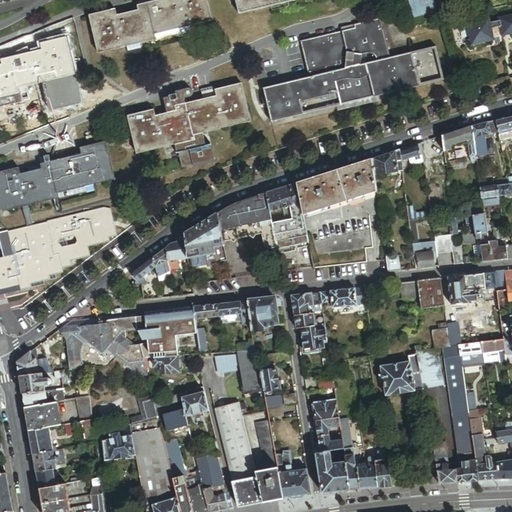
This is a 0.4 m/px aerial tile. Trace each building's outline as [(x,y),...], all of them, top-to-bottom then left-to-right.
[(116,7),(89,13),(99,54),(157,40),(156,35),(191,26),(213,21),(207,0),(152,0),(138,4),(139,9),(117,14),(116,7)] [(237,0),(241,14),(299,0),(298,0),(237,0)] [(430,16),(424,0),(408,0),(415,20),(430,16)] [(424,0),(430,16),(444,12),(440,0),(424,0)] [(448,0),(440,0),(444,12),(452,9),(448,0)] [(466,23),(472,46),(495,41),(492,29),(500,27),(502,37),(511,34),(511,14),(498,18),(499,21),(491,23),(490,17),(466,23)] [(329,74),(264,89),(272,122),(338,106),(343,105),(342,104),(345,102),(348,101),(351,100),(363,100),(367,99),(370,98),(372,97),(375,96),(375,98),(380,97),(447,81),(439,50),(394,61),(385,23),(384,21),(357,27),(358,29),(358,31),(345,34),(304,43),(304,46),(307,45),(308,53),(306,53),(308,63),(311,62),(313,72),(311,73),(328,69),(329,74)] [(191,26),(156,35),(157,40),(157,42),(162,39),(167,37),(172,36),(176,36),(179,37),(182,38),(185,37),(188,36),(190,34),(191,33),(191,26)] [(0,99),(11,96),(20,94),(19,89),(55,80),(76,75),(67,36),(41,43),(43,49),(28,53),(2,59),(3,65),(0,65),(0,99)] [(2,59),(28,53),(27,47),(26,48),(12,54),(7,56),(2,56),(0,56),(0,65),(3,65),(2,59)] [(479,88),(476,77),(466,79),(469,90),(479,88)] [(32,91),(55,89),(55,80),(19,89),(20,94),(11,96),(12,100),(32,91)] [(155,117),(154,111),(128,117),(137,155),(175,146),(196,142),(195,137),(203,135),(252,124),(243,85),(216,91),(218,97),(186,105),(185,99),(187,98),(190,98),(192,97),(193,95),(193,93),(192,91),(191,90),(188,89),(182,91),(183,94),(177,96),(176,94),(168,96),(169,98),(163,99),(167,114),(155,117)] [(181,88),(162,96),(163,99),(169,98),(168,96),(176,94),(177,96),(183,94),(182,91),(181,88)] [(343,105),(338,106),(339,111),(381,101),(380,97),(375,98),(375,96),(372,97),(370,98),(367,99),(363,100),(351,100),(348,101),(345,102),(342,104),(343,105)] [(511,117),(497,121),(499,132),(500,135),(511,132),(511,117)] [(499,132),(497,121),(472,127),(474,139),(485,136),(499,132)] [(474,139),(472,127),(443,136),(446,152),(452,150),(452,146),(468,141),(471,158),(477,157),(475,142),(474,139)] [(511,132),(500,135),(501,140),(511,137),(511,132)] [(206,148),(203,135),(195,137),(196,142),(175,146),(177,155),(179,154),(183,168),(215,161),(212,147),(206,148)] [(21,169),(0,173),(0,199),(3,210),(3,213),(24,208),(30,207),(61,199),(60,194),(84,189),(116,181),(107,142),(81,149),(82,155),(51,162),(46,163),(42,164),(43,166),(44,170),(31,173),(22,175),(21,169)] [(421,156),(418,145),(400,150),(403,162),(409,160),(421,156)] [(399,173),(396,152),(373,159),(375,177),(376,177),(385,175),(399,173)] [(421,156),(409,160),(411,165),(414,167),(425,163),(424,155),(421,156)] [(375,177),(373,159),(297,184),(301,203),(304,216),(377,191),(375,177)] [(301,203),(297,184),(267,194),(271,211),(282,208),(301,203)] [(511,194),(511,186),(511,185),(510,185),(498,187),(500,196),(511,194)] [(500,196),(498,187),(482,189),(484,199),(492,198),(499,197),(500,196)] [(60,194),(61,199),(85,193),(84,189),(60,194)] [(258,197),(263,214),(240,222),(240,221),(221,227),(224,242),(231,241),(235,243),(237,239),(250,236),(254,239),(256,235),(263,234),(265,247),(270,250),(278,248),(273,224),(271,211),(267,194),(258,197)] [(258,197),(235,205),(240,221),(240,222),(263,214),(258,197)] [(279,250),(309,243),(304,216),(301,203),(282,208),(285,221),(273,224),(278,248),(279,250)] [(232,206),(218,214),(221,227),(240,221),(235,205),(232,206)] [(418,213),(414,209),(413,206),(408,206),(410,220),(430,217),(429,212),(418,213)] [(30,207),(24,208),(29,228),(35,227),(30,207)] [(221,227),(218,214),(188,233),(186,240),(187,240),(189,258),(216,255),(215,250),(225,249),(224,242),(221,227)] [(488,233),(486,215),(474,217),(475,224),(476,234),(488,233)] [(432,218),(434,227),(448,225),(447,217),(432,218)] [(466,218),(467,225),(475,224),(474,217),(466,218)] [(64,272),(58,248),(54,248),(52,240),(48,223),(35,227),(29,228),(14,232),(19,255),(0,260),(0,284),(2,292),(32,285),(32,284),(46,280),(45,276),(50,275),(64,272)] [(312,254),(365,249),(373,248),(371,229),(309,243),(312,254)] [(0,296),(33,289),(32,285),(2,292),(0,284),(0,260),(19,255),(14,232),(9,233),(14,255),(0,257),(0,296)] [(186,240),(188,233),(179,239),(180,242),(186,240)] [(508,259),(506,246),(499,247),(498,241),(496,241),(490,242),(489,242),(488,233),(476,234),(477,240),(482,239),(482,246),(484,261),(508,259)] [(462,245),(462,246),(477,244),(477,240),(476,234),(462,236),(463,242),(462,245)] [(455,246),(454,235),(435,237),(436,241),(437,254),(453,252),(452,247),(455,246)] [(181,259),(189,258),(187,240),(186,240),(180,242),(171,245),(167,248),(169,261),(181,259)] [(434,253),(434,258),(438,257),(437,254),(436,241),(421,243),(422,254),(434,253)] [(413,244),(414,247),(415,255),(422,254),(421,243),(417,244),(413,244)] [(415,255),(414,247),(406,248),(408,261),(415,260),(415,255)] [(169,261),(167,248),(153,259),(158,267),(160,278),(161,278),(170,272),(171,272),(171,271),(169,261)] [(314,268),(367,262),(365,249),(312,254),(314,268)] [(462,251),(453,252),(455,265),(464,264),(462,251)] [(422,254),(415,255),(415,260),(416,269),(417,269),(436,267),(434,258),(434,253),(422,254)] [(387,259),(389,272),(401,271),(399,257),(387,259)] [(158,267),(153,259),(133,275),(138,282),(137,283),(138,286),(144,285),(144,286),(149,282),(145,277),(158,267)] [(171,271),(182,269),(181,259),(169,261),(171,271)] [(161,278),(163,282),(172,277),(170,272),(161,278)] [(505,272),(495,273),(497,287),(497,291),(508,289),(505,272)] [(497,287),(495,273),(449,278),(452,305),(469,303),(469,301),(482,300),(481,289),(497,287)] [(446,307),(441,279),(419,282),(421,296),(422,310),(446,307)] [(419,282),(402,283),(403,298),(421,296),(419,282)] [(365,288),(355,289),(357,305),(367,304),(365,288)] [(357,305),(355,289),(320,293),(321,299),(322,307),(333,306),(333,308),(357,305)] [(508,289),(497,291),(500,307),(510,306),(508,289)] [(321,299),(320,293),(292,296),(295,316),(310,314),(309,304),(313,303),(313,300),(321,299)] [(276,298),(249,301),(250,314),(251,321),(253,331),(265,329),(265,325),(278,324),(277,313),(278,312),(276,298)] [(322,307),(321,299),(313,300),(313,303),(309,304),(310,314),(314,313),(323,312),(322,307)] [(250,314),(249,301),(218,304),(220,316),(246,313),(246,315),(250,314)] [(220,316),(218,304),(195,307),(196,319),(220,316)] [(501,318),(511,317),(510,306),(500,307),(501,318)] [(182,309),(147,313),(149,328),(197,323),(196,319),(195,307),(182,309)] [(246,313),(220,316),(221,324),(242,321),(242,322),(251,321),(250,314),(246,315),(246,313)] [(314,313),(310,314),(295,316),(297,329),(302,328),(316,326),(314,313)] [(138,330),(136,314),(123,315),(125,331),(138,330)] [(87,324),(85,324),(87,338),(126,334),(125,331),(123,315),(120,316),(120,319),(109,320),(108,321),(107,321),(106,322),(105,323),(105,324),(105,325),(91,327),(87,324)] [(120,316),(84,320),(85,324),(87,324),(91,327),(105,325),(105,324),(105,323),(106,322),(107,321),(108,321),(109,320),(120,319),(120,316)] [(511,321),(511,317),(501,318),(504,339),(505,342),(511,341),(511,321)] [(177,337),(198,334),(197,330),(197,323),(149,328),(150,339),(140,345),(135,346),(127,339),(129,360),(145,359),(155,358),(179,356),(177,337)] [(140,376),(148,373),(147,368),(145,359),(129,360),(127,339),(126,334),(87,338),(85,324),(65,327),(58,332),(62,337),(62,341),(65,341),(69,371),(87,369),(83,364),(81,360),(81,356),(81,353),(82,349),(83,347),(84,344),(88,343),(104,356),(108,350),(140,376)] [(323,341),(327,340),(325,324),(320,325),(316,326),(302,328),(305,352),(319,350),(318,348),(324,347),(323,341)] [(450,337),(449,328),(433,330),(434,339),(450,337)] [(204,329),(197,330),(198,334),(200,352),(206,351),(204,329)] [(439,349),(451,347),(450,337),(434,339),(435,349),(439,349)] [(505,342),(504,339),(482,343),(483,352),(506,349),(505,342)] [(483,352),(482,343),(460,346),(461,355),(483,352)] [(470,417),(469,410),(467,397),(464,372),(461,355),(460,346),(443,349),(459,456),(462,456),(475,454),(473,436),(472,433),(470,417)] [(418,354),(424,388),(445,385),(439,349),(435,349),(421,351),(417,352),(418,354)] [(506,349),(483,352),(485,363),(500,361),(500,362),(507,361),(506,354),(506,349)] [(262,372),(258,350),(255,350),(248,351),(241,352),(243,365),(246,383),(263,381),(262,372)] [(20,377),(40,375),(39,369),(37,359),(33,360),(32,353),(32,351),(18,362),(20,377)] [(238,352),(238,355),(217,357),(220,374),(241,370),(240,365),(243,365),(241,352),(238,352)] [(461,355),(464,372),(480,370),(479,366),(485,366),(485,363),(483,352),(461,355)] [(424,388),(418,354),(416,354),(409,356),(410,361),(382,367),(383,376),(382,376),(382,381),(384,380),(387,395),(424,388)] [(179,356),(155,358),(156,367),(162,367),(163,374),(181,372),(179,356)] [(147,368),(156,367),(155,358),(145,359),(147,368)] [(43,374),(52,373),(47,360),(40,361),(41,368),(39,369),(40,375),(43,374)] [(277,369),(262,372),(263,381),(264,384),(265,391),(266,391),(269,390),(281,388),(277,369)] [(43,374),(40,375),(20,377),(24,394),(46,392),(45,386),(52,385),(52,380),(44,381),(43,374)] [(335,387),(333,380),(319,382),(320,390),(335,387)] [(81,398),(90,397),(89,387),(80,388),(81,398)] [(65,401),(64,390),(46,392),(47,399),(41,400),(41,405),(46,404),(65,401)] [(26,408),(41,405),(41,400),(47,399),(46,392),(24,394),(26,407),(26,408)] [(187,417),(210,410),(206,393),(185,399),(182,400),(185,410),(187,417)] [(286,403),(297,402),(296,393),(285,395),(286,403)] [(268,406),(286,403),(285,395),(266,397),(268,406)] [(469,410),(477,409),(475,396),(467,397),(469,410)] [(81,398),(76,399),(80,422),(82,422),(93,420),(90,397),(81,398)] [(131,418),(133,425),(159,419),(154,397),(139,401),(143,416),(131,418)] [(316,421),(339,417),(336,399),(313,402),(314,406),(316,421)] [(243,417),(240,403),(216,409),(233,482),(257,478),(256,472),(243,417)] [(46,404),(41,405),(26,408),(30,431),(50,428),(57,426),(56,416),(48,418),(46,404)] [(479,416),(478,409),(477,409),(469,410),(470,417),(479,416)] [(168,432),(189,426),(187,417),(185,410),(164,415),(168,432)] [(470,417),(472,433),(481,432),(479,416),(470,417)] [(328,429),(341,427),(340,422),(339,417),(316,421),(319,437),(329,435),(328,429)] [(165,442),(159,419),(133,425),(131,425),(133,437),(136,455),(146,511),(154,511),(152,505),(152,501),(161,499),(169,497),(170,500),(178,498),(173,478),(165,442)] [(97,438),(97,434),(94,435),(93,420),(82,422),(84,434),(85,440),(97,438)] [(267,470),(278,468),(277,459),(275,447),(270,421),(261,423),(258,428),(267,470)] [(341,427),(343,440),(344,449),(353,448),(349,421),(340,422),(341,427)] [(74,423),(77,435),(84,434),(82,422),(80,422),(74,423)] [(511,430),(511,422),(497,424),(498,432),(511,430)] [(74,423),(66,425),(68,437),(77,435),(74,423)] [(133,437),(131,425),(121,428),(124,439),(133,437)] [(53,447),(50,428),(30,431),(34,454),(54,451),(53,447)] [(436,428),(431,429),(433,443),(439,443),(438,439),(436,428)] [(511,441),(511,440),(511,430),(498,432),(497,432),(498,443),(511,441)] [(483,434),(483,437),(486,437),(487,444),(490,444),(494,443),(493,433),(483,434)] [(481,434),(473,436),(475,454),(475,455),(485,453),(483,437),(483,434),(481,434)] [(331,451),(344,449),(343,440),(330,442),(329,435),(319,437),(321,453),(331,451)] [(134,455),(136,455),(133,437),(124,439),(121,439),(111,441),(108,441),(111,459),(126,457),(134,455)] [(184,476),(185,478),(188,477),(187,471),(185,472),(177,440),(165,442),(173,478),(184,476)] [(511,440),(511,441),(511,451),(510,452),(510,460),(497,461),(499,478),(511,478),(511,440)] [(439,443),(433,443),(438,475),(439,477),(440,483),(450,482),(449,469),(449,464),(446,442),(439,443)] [(275,447),(277,459),(286,458),(291,457),(289,445),(288,445),(275,447)] [(350,489),(364,488),(362,465),(361,465),(360,465),(358,467),(356,465),(353,448),(344,449),(346,462),(350,489)] [(384,459),(387,459),(385,448),(381,448),(378,453),(371,454),(372,457),(370,458),(369,459),(369,464),(362,465),(364,488),(378,487),(376,464),(376,461),(381,460),(384,460),(384,459)] [(64,449),(54,451),(55,457),(58,456),(58,462),(56,463),(57,468),(66,467),(64,449)] [(197,459),(209,456),(207,449),(195,452),(197,459)] [(55,457),(54,451),(34,454),(37,471),(53,469),(57,468),(56,463),(58,462),(58,456),(55,457)] [(321,453),(316,453),(322,493),(350,489),(346,462),(333,464),(332,459),(331,455),(331,451),(321,453)] [(485,453),(475,455),(476,459),(478,480),(479,480),(499,478),(497,461),(493,461),(492,456),(492,455),(491,454),(489,453),(485,453)] [(217,455),(209,456),(197,459),(204,490),(211,488),(225,485),(217,455)] [(284,499),(311,495),(307,469),(293,471),(292,465),(288,465),(286,458),(277,459),(278,468),(284,499)] [(478,480),(476,459),(468,460),(469,467),(463,468),(453,469),(454,482),(478,480)] [(96,480),(102,479),(100,461),(94,462),(95,470),(96,470),(97,471),(97,472),(97,473),(96,474),(95,474),(96,480)] [(378,487),(392,486),(388,464),(381,464),(376,464),(378,487)] [(263,502),(284,499),(278,468),(267,470),(256,472),(257,478),(263,502)] [(53,470),(53,469),(37,471),(41,489),(56,486),(54,473),(53,470)] [(192,511),(205,511),(197,472),(193,472),(194,476),(188,477),(185,478),(192,511)] [(11,511),(13,511),(6,473),(0,474),(0,511),(11,511)] [(440,483),(439,477),(436,474),(432,475),(431,480),(433,483),(433,484),(440,483)] [(192,511),(185,478),(184,476),(173,478),(178,498),(181,511),(192,511)] [(257,478),(233,482),(239,507),(263,502),(257,478)] [(67,485),(56,486),(41,489),(43,503),(43,504),(69,499),(67,489),(67,485)] [(227,493),(225,485),(211,488),(213,496),(227,493)] [(83,511),(104,511),(102,486),(93,487),(90,496),(91,496),(92,496),(93,496),(95,511),(91,511),(83,511)] [(209,511),(212,511),(233,508),(229,493),(227,493),(213,496),(211,488),(204,490),(209,511)] [(181,511),(178,498),(170,500),(162,502),(161,499),(152,501),(152,505),(154,511),(181,511)] [(71,511),(71,509),(69,499),(43,504),(44,511),(71,511)]
